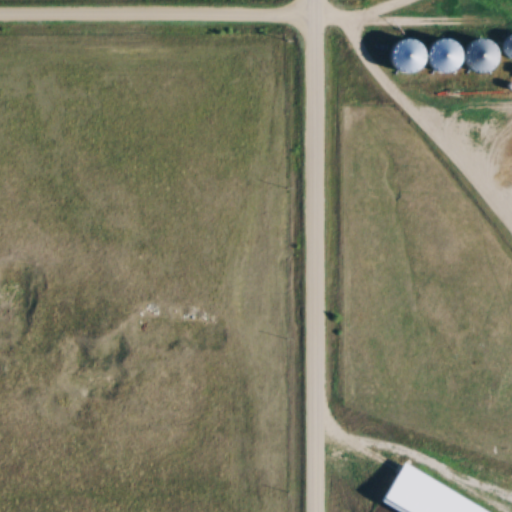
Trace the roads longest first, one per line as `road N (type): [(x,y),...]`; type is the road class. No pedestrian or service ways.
road 1 (tertiary): [(315,511),(313,0)]
road 2 (residential): [(314,22),(0,20)]
